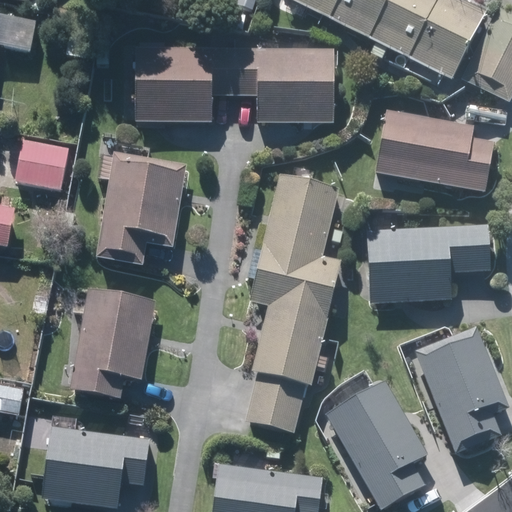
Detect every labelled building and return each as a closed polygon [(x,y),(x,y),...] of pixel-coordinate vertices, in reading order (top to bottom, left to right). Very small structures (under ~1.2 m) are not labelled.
[(261,0),(239,0),(236,9),(257,15),(261,0)] [(462,0),(290,0),(455,83),(490,14),(462,0)] [(511,14),(498,8),(462,82),(511,105),(511,14)] [(41,17),(0,9),(0,58),(2,49),(34,55),(41,17)] [(94,26),(72,23),(67,60),(89,63),(94,26)] [(335,126),(336,54),(139,52),(139,124),(214,125),(215,98),(260,99),(260,125),(335,126)] [(389,112),(377,175),(489,196),(499,143),(475,139),(477,128),(389,112)] [(72,150),(25,141),(16,184),(63,193),(72,150)] [(116,153),(99,260),(147,268),(151,245),(178,249),(191,165),(116,153)] [(343,189),(282,175),(264,252),(255,249),(247,279),(257,282),(252,304),(271,308),(243,423),(298,436),(309,388),(316,389),(346,262),(327,257),(343,189)] [(0,247),(12,250),(20,211),(0,206),(0,247)] [(494,225),(369,232),(373,307),(456,303),(454,277),(497,274),(494,225)] [(90,289),(71,391),(126,401),(130,379),(145,382),(160,302),(90,289)] [(511,405),(480,325),(416,351),(458,456),(505,437),(497,417),(511,411),(511,405)] [(0,411),(28,417),(33,387),(0,380),(0,411)] [(390,381),(328,416),(381,511),(430,485),(418,464),(432,456),(390,381)] [(154,439),(54,427),(44,502),(122,511),(125,485),(148,488),(154,439)] [(321,511),(326,478),(221,464),(215,511),(321,511)]
